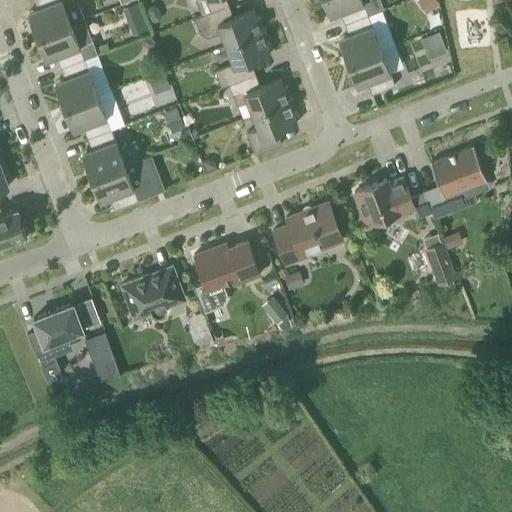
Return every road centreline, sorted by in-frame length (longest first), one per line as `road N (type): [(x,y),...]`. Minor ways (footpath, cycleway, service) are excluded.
road 1 (residential): [(78,246),(342,141)]
road 2 (residential): [(78,246),(0,40)]
road 3 (residential): [(342,141),(500,79)]
road 4 (residential): [(342,141),(285,0)]
